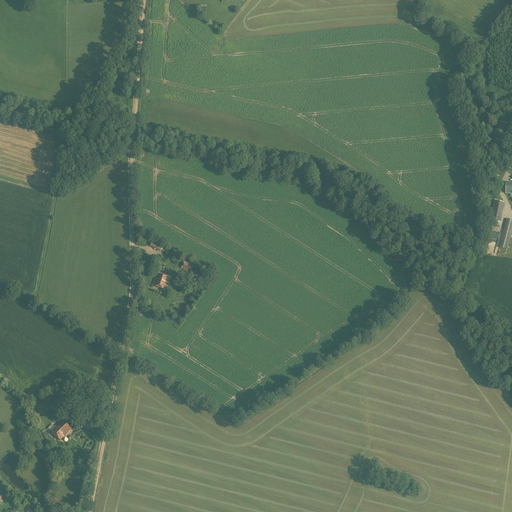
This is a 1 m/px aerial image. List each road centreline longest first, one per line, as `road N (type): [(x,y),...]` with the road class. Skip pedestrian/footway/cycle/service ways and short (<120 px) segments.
road 1 (track): [(143,0),(131,162),(133,286),(88,511)]
road 2 (track): [(0,179),(68,190),(129,149)]
